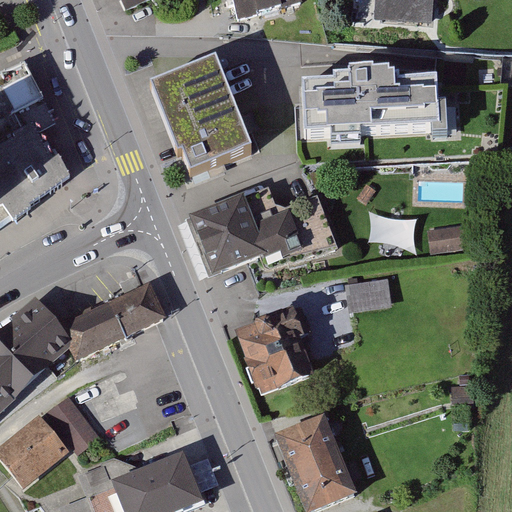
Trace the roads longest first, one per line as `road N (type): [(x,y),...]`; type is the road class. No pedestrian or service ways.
road 1 (tertiary): [(144,223),(163,246),(269,511)]
road 2 (tertiary): [(65,0),(143,198),(144,223)]
road 3 (residential): [(144,223),(0,296)]
